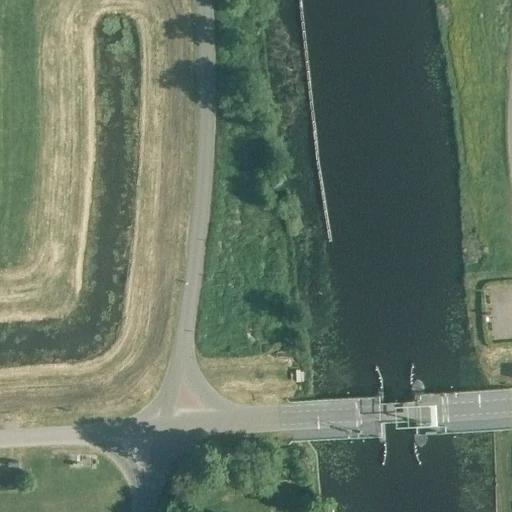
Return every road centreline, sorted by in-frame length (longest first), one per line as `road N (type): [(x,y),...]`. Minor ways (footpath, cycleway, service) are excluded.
road 1 (unclassified): [(179,354),(205,152),(202,0)]
road 2 (tertiary): [(511,406),(230,423)]
